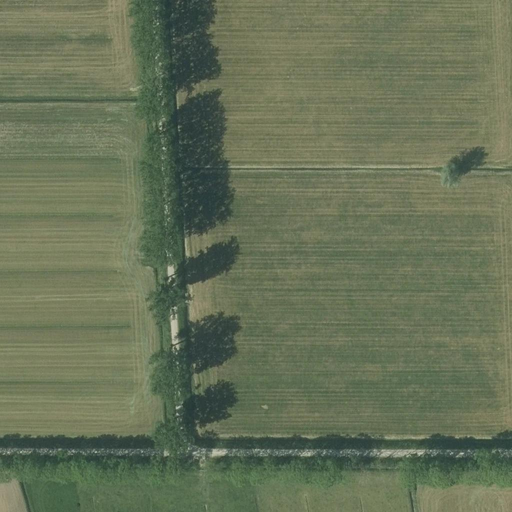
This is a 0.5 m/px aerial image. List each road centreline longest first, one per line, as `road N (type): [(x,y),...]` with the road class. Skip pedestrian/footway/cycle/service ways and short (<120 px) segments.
road 1 (unclassified): [(183,451),(155,0)]
road 2 (unclassified): [(183,451),(511,453)]
road 3 (unclassified): [(0,451),(183,451)]
